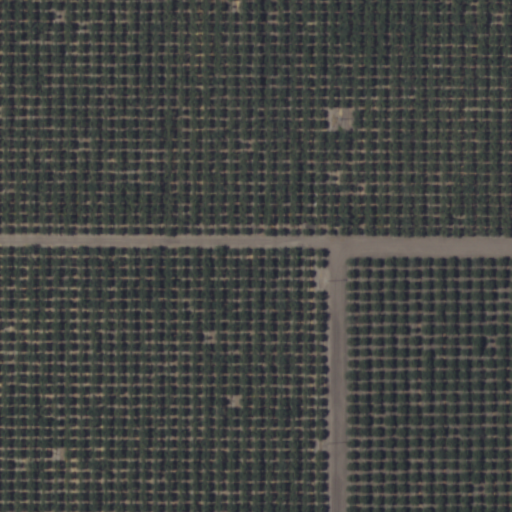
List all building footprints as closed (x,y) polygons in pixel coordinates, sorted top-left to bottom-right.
[(288,255),(265,256),(265,258),(255,258),(257,315),(264,314),(264,304),(271,304),(272,327),(273,342),(281,342),(282,357),(288,357),(288,344),(302,344),(302,338),(314,337),(313,310),(301,311),(300,297),(290,297),(288,255)] [(83,315),(98,314),(98,319),(107,319),(107,306),(113,306),(112,266),(108,266),(109,276),(103,276),(103,265),(94,265),(94,276),(88,277),(88,266),(81,266),(83,315)] [(266,365),(275,372),(282,361),(273,355),(266,365)] [(142,419),(114,401),(116,397),(99,372),(85,378),(83,411),(89,418),(94,421),(94,443),(95,443),(88,449),(84,449),(81,511),(84,511),(128,494),(129,476),(137,472),(143,463),(151,468),(151,462),(159,467),(156,472),(163,469),(165,420),(142,419)] [(39,415),(38,400),(16,402),(17,412),(32,410),(32,416),(39,415)] [(308,433),(300,432),(302,418),(289,416),(291,407),(283,406),(278,433),(279,433),(275,452),(280,453),(276,477),(281,478),(280,485),(291,487),(293,474),(300,476),(308,433)] [(39,452),(39,439),(30,439),(31,453),(39,452)]
